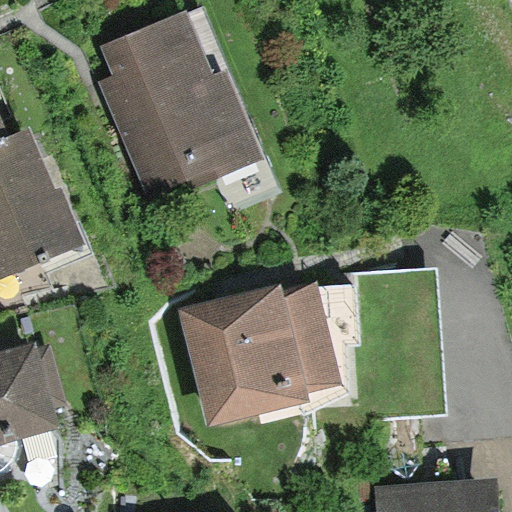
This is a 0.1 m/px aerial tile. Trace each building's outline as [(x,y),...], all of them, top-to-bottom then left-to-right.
[(112,75),(99,81),(151,204),(263,158),(226,68),(213,74),(187,12),(101,48),(112,75)] [(0,115),(0,280),(85,246),(59,183),(54,185),(32,130),(9,139),(0,115)] [(354,287),(321,289),(319,282),(288,290),(286,280),(176,309),(207,427),(312,400),(309,391),(343,382),(341,341),(356,340),(354,287)] [(33,342),(0,350),(0,441),(57,425),(53,408),(67,404),(51,349),(36,353),(33,342)] [(498,511),(497,480),(380,486),(381,511),(498,511)]
